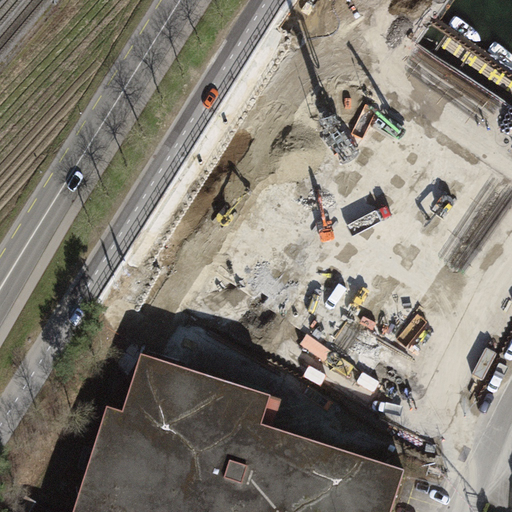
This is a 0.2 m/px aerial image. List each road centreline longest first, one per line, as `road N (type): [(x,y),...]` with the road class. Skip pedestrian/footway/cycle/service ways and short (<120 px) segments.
road 1 (residential): [(0,425),(271,0)]
road 2 (primary): [(41,228),(183,0)]
